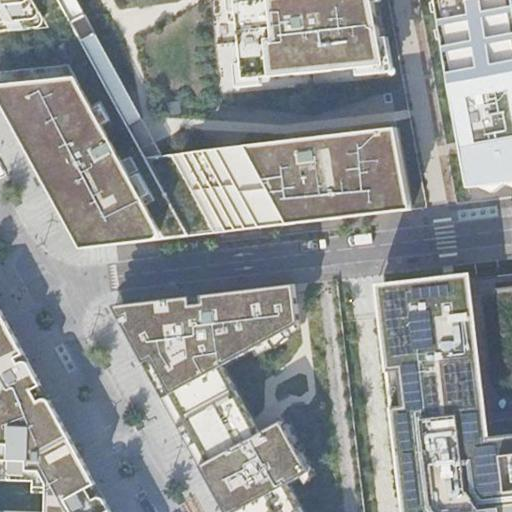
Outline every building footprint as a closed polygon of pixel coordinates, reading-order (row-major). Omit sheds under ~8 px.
[(0,0),(0,73),(45,69),(111,57),(79,0),(0,0)] [(227,0),(235,85),(381,66),(369,0),(227,0)] [(511,0),(429,0),(463,188),(511,182),(511,0)] [(45,69),(0,73),(0,105),(40,180),(58,214),(77,249),(119,247),(159,241),(162,155),(156,142),(152,131),(111,57),(45,69)] [(162,155),(159,241),(241,231),(272,227),(308,223),(356,217),(410,210),(396,127),(162,155)] [(511,434),(511,269),(467,272),(385,282),(373,284),(377,318),(393,447),(511,434)] [(177,298),(110,305),(135,350),(152,380),(168,410),(185,441),(203,475),(215,497),(223,511),(302,511),(286,483),(305,471),(275,418),(257,429),(225,368),(300,325),(295,285),(210,294),(177,298)] [(0,511),(109,511),(103,500),(61,425),(17,343),(0,312),(0,511)] [(511,511),(511,434),(393,447),(401,511),(511,511)]
